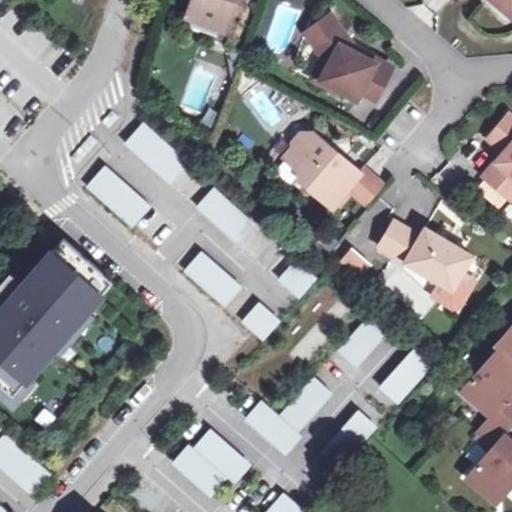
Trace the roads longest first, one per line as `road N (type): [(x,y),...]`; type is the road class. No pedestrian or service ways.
road 1 (residential): [(7,182),(187,338),(45,511)]
road 2 (residential): [(375,0),(463,90),(402,157)]
road 3 (residential): [(122,0),(95,62),(7,182)]
